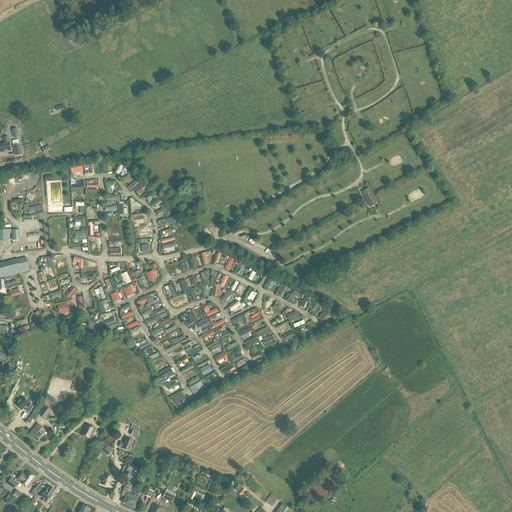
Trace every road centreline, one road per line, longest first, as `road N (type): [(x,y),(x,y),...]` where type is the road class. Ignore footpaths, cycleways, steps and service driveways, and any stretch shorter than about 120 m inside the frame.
road 1 (track): [(217,245),(222,224),(323,167),(327,157),(318,144),(273,141),(269,152),(285,181)]
road 2 (primary): [(107,506),(0,431)]
